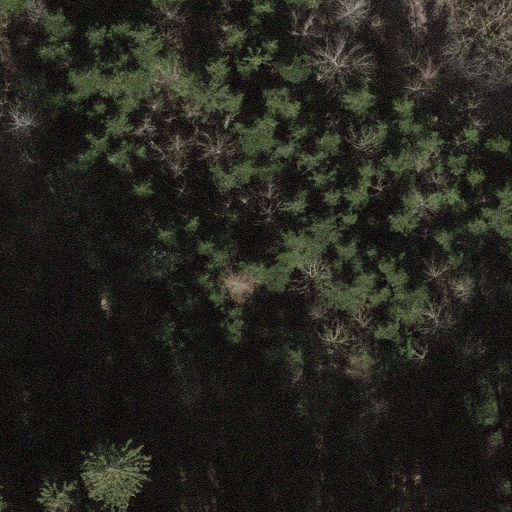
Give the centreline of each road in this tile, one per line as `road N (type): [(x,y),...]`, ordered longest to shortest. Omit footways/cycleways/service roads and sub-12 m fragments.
road 1 (track): [(172,497),(94,299),(0,167)]
road 2 (track): [(398,0),(511,103)]
